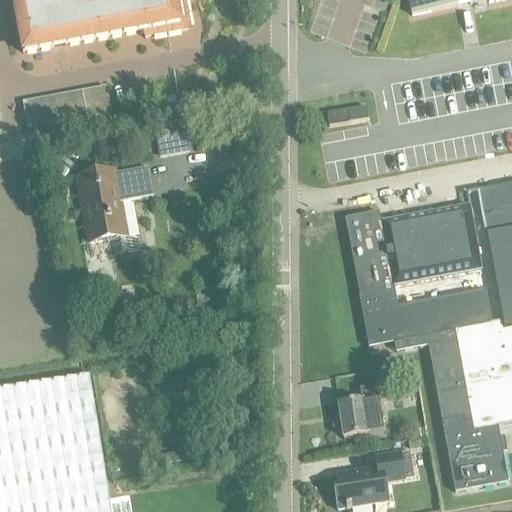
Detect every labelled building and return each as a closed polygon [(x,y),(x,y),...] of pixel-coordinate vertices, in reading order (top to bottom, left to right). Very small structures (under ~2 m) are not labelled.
[(14,0),(24,52),(121,34),(121,36),(143,32),(144,39),(190,31),(184,1),(177,3),(176,0),(14,0)] [(498,0),(406,0),(409,17),(498,0)] [(22,106),(26,128),(27,131),(102,118),(112,116),(107,88),(101,89),(22,103),(22,106)] [(327,114),(329,127),(368,121),(366,108),(327,114)] [(155,132),(160,158),(189,153),(185,127),(155,132)] [(116,170),(75,177),(81,211),(84,211),(90,244),(110,240),(113,256),(141,251),(132,202),(153,198),(148,169),(117,175),(116,170)] [(380,214),(348,220),(362,298),(358,299),(368,350),(394,345),(395,354),(403,353),(427,348),(441,424),(454,495),(508,485),(503,455),(498,429),(511,426),(511,186),(467,195),(469,208),(382,224),(380,214)] [(99,331),(79,334),(81,348),(101,345),(99,331)] [(0,511),(110,511),(90,378),(0,392),(0,511)] [(361,403),(338,407),(343,441),(368,437),(383,434),(375,387),(358,390),(361,403)] [(426,440),(408,443),(409,450),(427,447),(426,440)] [(410,453),(399,455),(374,459),(376,469),(336,476),(338,490),(334,490),(337,511),(389,504),(386,486),(385,479),(389,478),(413,474),(410,453)] [(184,454),(160,458),(161,466),(185,462),(184,454)] [(132,467),(110,470),(113,486),(134,483),(132,467)]
